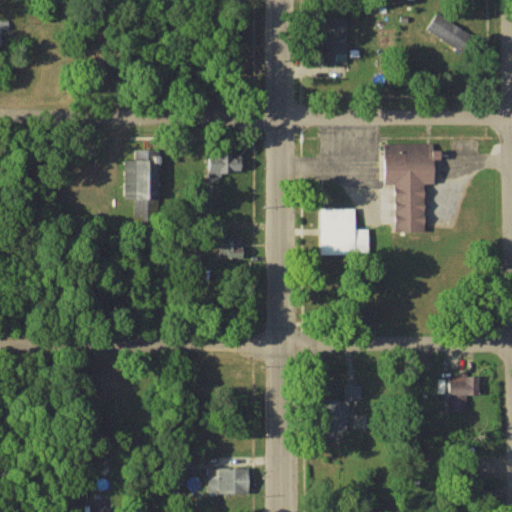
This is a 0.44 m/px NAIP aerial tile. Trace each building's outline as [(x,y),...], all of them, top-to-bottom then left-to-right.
[(470,35),(439,13),(428,30),(459,51),(470,35)] [(348,18),(327,18),(327,65),(348,65),(348,18)] [(0,45),(8,45),(8,20),(0,20),(0,45)] [(386,185),(396,185),(397,233),(427,233),(426,184),(436,184),(436,144),(385,144),(386,185)] [(244,174),(244,154),(211,154),(211,174),(244,174)] [(161,202),(160,158),(125,159),(126,200),(139,200),(139,203),(161,202)] [(322,256),(370,256),(370,229),(357,229),(357,209),(322,209),(322,256)] [(243,262),(246,238),(230,236),(226,259),(243,262)] [(450,377),(450,412),(470,412),(470,396),(481,396),(481,377),(450,377)] [(123,384),(104,384),(104,413),(123,413),(123,384)] [(327,433),(352,433),(352,426),(373,426),(373,415),(377,415),(377,404),(367,403),(367,386),(346,386),(346,400),(327,400),(327,433)] [(209,496),(251,496),(251,469),(209,469),(209,496)]
